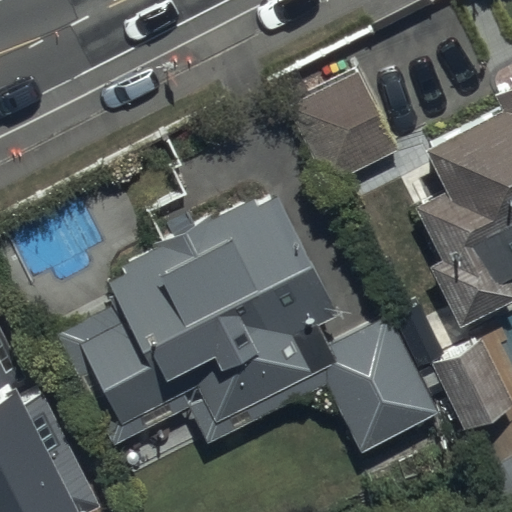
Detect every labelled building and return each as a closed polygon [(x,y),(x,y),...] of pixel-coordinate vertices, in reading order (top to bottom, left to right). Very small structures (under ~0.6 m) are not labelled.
[(391,145),(350,62),(279,98),(321,180),(391,145)] [(511,70),(484,85),(493,103),(417,142),(437,181),(405,198),(433,253),(423,258),(454,318),(511,288),(511,286),(490,243),(511,231),(511,232),(511,70)] [(109,294),(49,323),(107,439),(183,401),(202,438),(318,378),(355,445),(431,406),(373,290),(330,312),(263,179),(112,254),(117,263),(98,272),(109,294)] [(475,331),(426,355),(459,423),(508,399),(475,331)] [(0,511),(76,511),(75,509),(87,502),(67,463),(51,471),(0,369),(0,511)]
